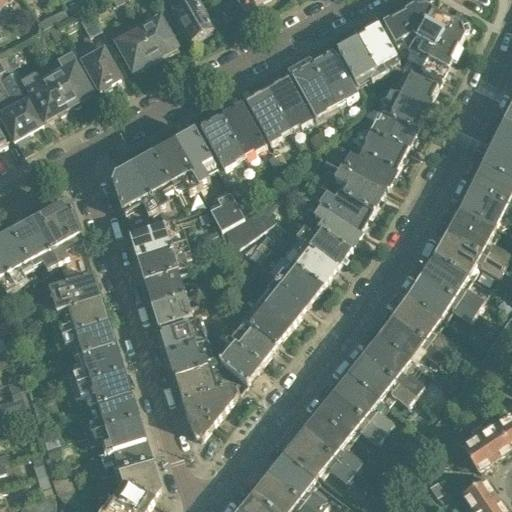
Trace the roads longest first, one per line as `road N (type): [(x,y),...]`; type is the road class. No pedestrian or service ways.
road 1 (tertiary): [(212,509),(384,293),(442,193),(511,40)]
road 2 (residential): [(80,161),(183,480),(212,509)]
road 3 (residential): [(80,161),(367,0)]
